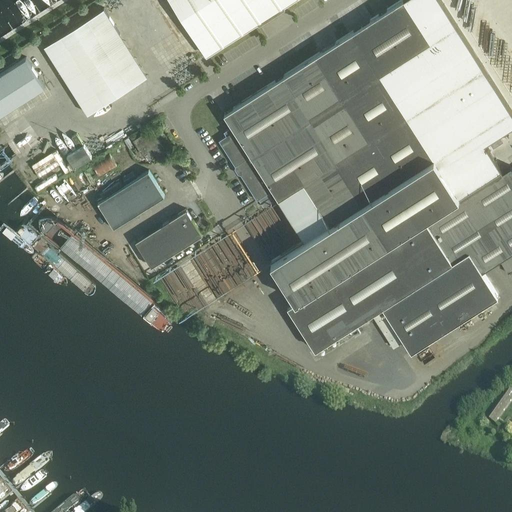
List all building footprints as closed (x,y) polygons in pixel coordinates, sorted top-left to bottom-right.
[(172,0),(207,54),(292,0),(172,0)] [(227,135),(219,140),(236,166),(241,174),(257,199),(258,199),(274,189),(279,198),(288,192),(304,182),(305,183),(331,223),(272,261),(296,300),(288,305),(316,349),(373,312),(394,347),(406,339),(412,349),(456,322),(498,294),(483,270),(500,259),(503,264),(508,273),(511,270),(511,166),(511,165),(503,171),(485,143),(511,125),(511,110),(441,0),(401,0),(389,8),(376,16),(354,30),(338,40),(324,49),(295,68),(287,73),(273,82),(236,105),(225,113),(233,126),(224,131),(227,135)] [(104,7),(45,45),(62,71),(121,34),(104,7)] [(121,34),(62,71),(77,95),(103,79),(114,96),(148,75),(121,34)] [(0,114),(45,86),(26,56),(0,72),(0,114)] [(103,79),(77,95),(88,113),(114,96),(103,79)] [(166,152),(152,129),(134,140),(143,154),(153,147),(158,156),(166,152)] [(72,169),(75,167),(92,156),(84,144),(67,155),(71,161),(68,163),(72,169)] [(52,151),(31,164),(40,178),(41,177),(44,181),(42,182),(35,187),(38,191),(70,171),(57,150),(53,152),(52,151)] [(100,177),(117,166),(110,154),(92,164),(100,177)] [(114,227),(157,200),(165,195),(149,170),(98,202),(114,227)] [(152,266),(194,239),(203,234),(187,208),(136,240),(152,266)] [(209,318),(207,323),(216,326),(218,320),(209,318)] [(492,422),(511,393),(511,386),(488,419),(492,422)]
